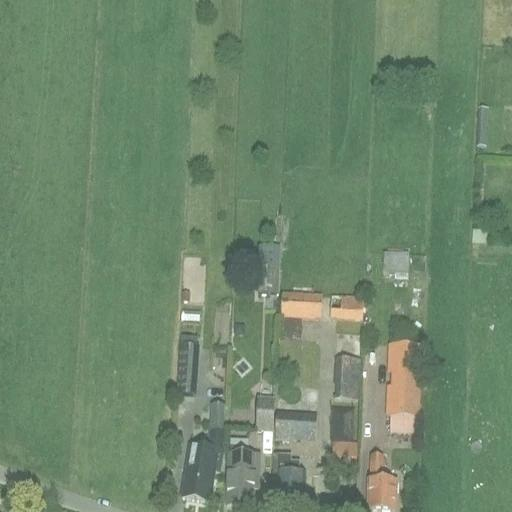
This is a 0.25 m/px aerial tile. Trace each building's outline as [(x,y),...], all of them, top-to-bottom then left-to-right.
[(479,110),(478,148),(487,148),(488,111),(479,110)] [(383,255),(383,276),(394,276),(394,280),(406,280),(406,276),(408,276),(408,254),(383,255)] [(253,269),(252,296),(278,296),(279,270),(253,269)] [(156,328),(176,329),(179,281),(159,280),(156,328)] [(321,297),(282,295),(279,341),(301,342),(302,322),(320,323),(321,297)] [(363,300),(331,298),(330,321),(362,323),(363,300)] [(393,347),(391,418),(419,419),(422,347),(393,347)] [(180,348),(177,396),(196,398),(199,350),(180,348)] [(97,399),(96,420),(126,421),(129,372),(136,373),(138,350),(124,349),(123,364),(99,362),(98,380),(91,380),(91,399),(97,399)] [(358,403),(360,361),(334,360),(333,387),(335,387),(334,402),(358,403)] [(257,401),(256,433),(274,434),(275,402),(257,401)] [(210,407),(209,452),(192,449),(182,501),(209,506),(215,474),(220,474),(223,455),(224,408),(210,407)] [(332,408),(329,442),(352,443),(354,410),(332,408)] [(317,417),(276,414),(274,442),(315,444),(317,417)] [(352,445),(334,444),(332,469),(355,470),(357,445),(352,445)] [(249,450),(229,449),(227,508),(253,509),(254,489),(258,489),(260,458),(254,457),(254,453),(249,453),(249,450)] [(275,510),(304,511),(305,475),(299,475),(299,464),(291,464),(291,458),(273,457),(273,475),(272,475),(272,494),(275,494),(275,510)] [(370,459),(369,482),(368,511),(392,511),(393,497),(395,497),(395,489),(393,488),(394,483),(382,482),(383,459),(370,459)]
